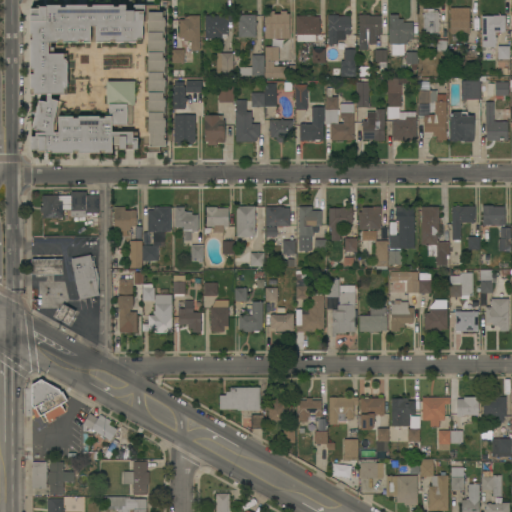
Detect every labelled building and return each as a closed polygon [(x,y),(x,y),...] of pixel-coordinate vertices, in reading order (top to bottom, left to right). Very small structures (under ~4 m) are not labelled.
[(165,146),(159,146),(159,152),(143,153),(143,137),(137,137),(137,149),(132,149),(132,144),(125,144),(125,139),(119,139),(119,146),(112,146),(112,153),(37,153),(37,150),(31,150),(31,136),(37,136),(37,130),(31,129),(38,100),(47,102),(47,94),(31,94),(29,8),(36,8),(36,5),(119,4),(119,5),(125,5),(125,17),(133,16),(133,5),(158,4),(158,11),(164,11),(165,146)] [(433,8),(433,12),(438,12),(438,33),(423,33),(423,9),(433,8)] [(450,8),(469,8),(469,34),(450,34),(450,8)] [(265,39),(264,14),(268,14),(268,12),(274,12),(274,14),(280,14),(280,11),(286,11),(286,14),(289,13),(289,38),(265,39)] [(238,19),(238,15),(255,14),(255,22),(257,22),(257,25),(255,25),(255,37),(238,37),(237,19),(238,19)] [(389,14),(398,15),(398,19),(402,19),(402,22),(412,22),(412,39),(407,39),(407,44),(388,44),(389,14)] [(190,50),(190,41),(183,41),(183,38),(179,38),(179,19),(184,19),(184,17),(185,16),(187,16),(188,16),(188,15),(199,15),(199,50),(190,50)] [(232,15),(233,22),(227,22),(227,34),(226,34),(226,38),(205,38),(204,15),(232,15)] [(327,15),(338,15),(338,16),(350,16),(350,34),(344,34),(344,40),(336,40),(336,44),(327,44),(327,15)] [(358,15),(368,15),(368,16),(380,16),(380,35),(375,35),(375,44),(367,44),(367,50),(358,50),(358,15)] [(481,16),(485,16),(485,15),(489,15),(489,16),(493,16),(493,15),(504,15),(504,32),(495,32),(495,37),(496,37),(496,43),(495,43),(495,47),(481,47),(481,16)] [(313,16),(319,16),(319,20),(319,34),(315,35),(315,41),(296,41),(296,35),(295,35),(295,16),(313,16)] [(497,46),(509,46),(509,59),(497,59),(497,46)] [(264,66),(264,47),(278,47),(278,49),(279,49),(279,59),(278,59),(278,61),(273,61),(273,66),(285,66),(285,65),(294,65),(294,78),(264,78),(264,66)] [(311,48),(324,48),(324,63),(311,63),(311,48)] [(171,63),(171,50),(183,49),(183,53),(192,53),(192,62),(171,63)] [(340,76),(340,60),(343,60),(343,49),(355,49),(355,76),(340,76)] [(386,67),(379,67),(379,62),(374,62),(374,50),(386,50),(386,67)] [(464,75),(464,51),(478,51),(478,75),(464,75)] [(405,52),(417,52),(417,63),(416,63),(415,70),(411,69),(411,64),(405,64),(405,52)] [(232,75),(216,75),(216,53),(232,53),(232,75)] [(239,75),(239,67),(251,67),(251,55),(263,55),(263,75),(239,75)] [(185,81),(201,80),(201,92),(185,92),(185,81)] [(460,81),(479,80),(480,99),(461,99),(460,81)] [(274,106),(274,107),(265,107),(265,106),(264,106),(264,81),(275,81),(275,106),(274,106)] [(172,87),(174,87),(174,82),(183,82),(183,87),(184,87),(184,97),(186,97),(186,102),(184,102),(184,109),(172,109),(172,87)] [(356,82),(368,82),(368,107),(356,107),(356,82)] [(508,82),(508,100),(502,100),(501,95),(495,95),(495,82),(508,82)] [(295,84),(306,84),(306,90),(308,90),(308,93),(306,93),(306,109),(295,110),(295,84)] [(387,107),(387,92),(388,92),(388,84),(401,84),(401,107),(387,107)] [(218,102),(218,100),(217,100),(217,97),(218,97),(218,86),(233,86),(233,102),(218,102)] [(330,137),(330,124),(329,124),(329,126),(326,126),(326,124),(324,124),(324,109),(325,109),(325,97),(326,97),(326,88),(331,88),(331,96),(337,96),(337,109),(338,109),(338,114),(337,114),(337,124),(343,124),(343,118),(340,118),(339,103),(353,103),(353,140),(330,140),(330,137)] [(429,103),(417,103),(417,90),(436,90),(436,101),(429,103)] [(251,93),(263,93),(263,107),(251,107),(251,93)] [(235,100),(245,100),(245,112),(251,111),(251,119),(252,119),(252,122),(251,122),(251,124),(259,124),(259,137),(256,137),(256,141),(254,141),(235,141),(235,100)] [(437,140),(437,136),(432,136),(432,132),(423,132),(423,121),(422,121),(423,116),(428,116),(428,114),(434,114),(434,101),(446,101),(445,121),(445,130),(445,140),(437,140)] [(485,122),(485,102),(493,102),(493,122),(507,121),(507,140),(486,140),(485,122)] [(311,107),(323,107),(323,123),(322,123),(322,140),(299,140),(299,124),(301,124),(301,123),(303,123),(303,124),(311,124),(311,107)] [(373,141),(373,139),(362,139),(362,126),(361,126),(361,121),(366,121),(366,112),(375,112),(375,109),(384,109),(384,126),(384,135),(384,141),(373,141)] [(392,137),(391,137),(391,120),(395,120),(395,119),(398,119),(398,112),(415,112),(415,117),(416,117),(416,140),(392,140),(392,137)] [(449,112),(466,112),(466,116),(473,116),(473,141),(472,141),(472,142),(463,142),(463,140),(457,141),(457,142),(452,142),(452,141),(449,141),(449,112)] [(173,115),(194,115),(194,142),(192,142),(192,145),(186,145),(186,142),(182,142),(182,145),(176,145),(176,142),(173,142),(173,115)] [(216,142),(216,145),(206,145),(206,141),(203,141),(203,115),(222,115),(222,120),(224,120),(224,142),(216,142)] [(292,137),(284,137),(284,142),(277,142),(277,141),(276,141),(276,137),(269,137),(269,131),(268,120),(280,120),(280,119),(282,119),(282,120),(291,120),(292,137)] [(42,211),(40,212),(40,207),(42,207),(42,200),(41,200),(41,196),(70,196),(70,191),(86,191),(86,195),(98,195),(98,213),(86,213),(86,216),(70,216),(70,210),(62,210),(62,218),(42,218),(42,211)] [(504,225),(498,225),(498,227),(496,227),(496,225),(490,225),(482,225),(482,220),(482,211),(482,205),(492,205),(492,206),(504,206),(504,225)] [(170,231),(163,231),(163,242),(152,242),(152,232),(147,232),(147,210),(153,210),(153,207),(170,206),(170,231)] [(254,206),(254,215),(263,215),(263,227),(254,227),(254,237),(248,237),(248,242),(236,242),(236,237),(236,206),(254,206)] [(311,206),(311,210),(320,210),(320,226),(318,226),(317,232),(312,232),(312,236),(310,236),(310,251),(298,251),(298,206),(311,206)] [(438,206),(438,218),(439,218),(439,219),(438,219),(438,232),(436,232),(436,240),(438,240),(438,242),(448,242),(448,258),(446,258),(446,265),(435,265),(435,256),(427,256),(427,245),(421,245),(420,206),(438,206)] [(474,206),(474,209),(475,209),(475,222),(473,222),(473,223),(470,223),(470,222),(460,222),(460,240),(459,240),(459,242),(454,242),(453,239),(451,239),(451,206),(474,206)] [(124,207),(124,210),(131,210),(135,210),(136,210),(136,226),(130,226),(130,230),(126,230),(126,235),(119,235),(119,231),(114,231),(114,208),(124,207)] [(183,207),(183,211),(185,211),(185,212),(191,212),(191,215),(197,215),(197,231),(190,231),(190,240),(183,240),(183,227),(174,227),(174,207),(183,207)] [(228,226),(223,226),(223,232),(213,232),(213,226),(205,226),(205,221),(206,221),(206,212),(205,212),(205,207),(216,207),(216,208),(228,208),(228,226)] [(265,226),(265,207),(283,207),(283,208),(289,208),(289,226),(265,226)] [(330,225),(328,225),(328,208),(340,208),(340,207),(351,207),(352,224),(339,224),(340,240),(331,240),(330,225)] [(380,229),(378,229),(378,230),(376,230),(376,229),(358,229),(358,212),(361,212),(361,207),(380,207),(380,229)] [(398,248),(398,221),(395,221),(395,207),(413,207),(414,248),(398,248)] [(356,251),(344,251),(344,238),(346,238),(346,225),(355,225),(355,238),(356,238),(356,251)] [(510,251),(498,251),(498,239),(500,239),(500,227),(510,228),(510,251)] [(375,240),(357,240),(357,231),(375,230),(375,240)] [(479,249),(467,249),(467,236),(479,236),(479,249)] [(325,252),(314,252),(314,239),(325,239),(325,252)] [(294,254),(282,254),(282,240),(294,240),(294,254)] [(387,262),(386,262),(386,266),(376,266),(376,262),(375,262),(375,259),(372,259),(372,255),(375,255),(375,240),(387,240),(387,262)] [(141,241),(141,245),(158,245),(158,260),(141,261),(141,268),(130,268),(129,241),(141,241)] [(234,241),(234,253),(222,253),(222,241),(234,241)] [(203,258),(202,258),(202,262),(197,262),(197,258),(191,259),(191,245),(202,245),(203,258)] [(401,264),(388,264),(388,250),(401,250),(401,264)] [(263,266),(250,266),(250,253),(263,252),(263,266)] [(91,261),(93,261),(95,268),(96,268),(98,278),(97,287),(99,295),(79,299),(70,258),(90,254),(91,261)] [(62,274),(31,274),(31,259),(62,259),(62,274)] [(491,270),(491,274),(496,274),(496,273),(498,273),(498,277),(495,277),(495,282),(492,282),(492,293),(480,293),(480,270),(491,270)] [(406,271),(406,272),(417,272),(417,280),(418,280),(418,293),(406,293),(406,280),(390,280),(390,271),(406,271)] [(472,296),(461,296),(461,297),(449,297),(449,276),(460,276),(460,272),(472,272),(472,296)] [(338,296),(326,297),(326,284),(332,284),(332,279),(334,279),(334,277),(336,277),(336,279),(338,279),(338,296)] [(132,279),(132,296),(132,309),(129,309),(129,312),(136,312),(136,332),(119,332),(119,305),(117,305),(117,297),(118,297),(118,279),(132,279)] [(430,293),(418,293),(418,280),(430,280),(430,293)] [(184,294),(172,294),(172,281),(184,281),(184,294)] [(217,296),(204,296),(203,283),(216,282),(217,296)] [(153,301),(152,301),(152,302),(143,302),(143,301),(142,301),(142,287),(142,284),(152,284),(152,287),(153,287),(153,301)] [(354,332),(345,332),(345,333),(335,333),(335,336),(331,336),(331,327),(332,327),(332,325),(330,325),(330,323),(332,323),(332,319),(330,319),(330,317),(331,317),(331,310),(326,310),(326,297),(336,297),(336,311),(337,311),(337,304),(339,304),(339,285),(354,285),(354,332)] [(307,286),(307,299),(295,299),(295,286),(307,286)] [(277,287),(277,300),(265,301),(265,287),(277,287)] [(246,301),(234,301),(234,288),(246,288),(246,301)] [(323,332),(295,332),(295,325),(301,325),(301,309),(304,309),(304,308),(306,308),(306,309),(308,309),(308,305),(311,305),(311,289),(323,289),(323,332)] [(171,333),(153,333),(153,331),(142,331),(142,324),(147,324),(147,315),(154,315),(154,314),(153,314),(153,311),(154,311),(154,304),(155,304),(155,294),(171,294),(171,333)] [(508,331),(499,331),(499,327),(497,327),(497,326),(491,326),(491,323),(485,323),(485,307),(490,307),(490,304),(489,304),(489,301),(490,301),(490,298),(507,298),(508,331)] [(440,329),(440,331),(435,331),(435,329),(424,329),(424,313),(430,313),(430,309),(434,309),(434,304),(435,304),(435,300),(437,300),(437,303),(438,303),(438,299),(445,300),(445,309),(446,309),(446,329),(440,329)] [(192,332),(192,328),(187,328),(187,324),(183,324),(183,325),(178,325),(178,309),(184,309),(183,301),(192,300),(192,312),(200,312),(200,332),(192,332)] [(228,329),(223,329),(223,331),(222,331),(222,332),(218,332),(218,331),(210,331),(210,329),(209,329),(209,327),(210,327),(210,307),(211,307),(215,300),(228,300),(228,329)] [(262,331),(259,331),(258,332),(254,332),(253,331),(251,331),(251,332),(239,332),(238,315),(251,315),(251,302),(262,302),(262,331)] [(399,304),(399,302),(407,302),(407,307),(413,307),(413,323),(403,323),(403,327),(399,327),(399,331),(390,331),(390,304),(399,304)] [(68,324),(56,317),(63,304),(75,311),(68,324)] [(358,315),(369,315),(369,307),(385,307),(385,316),(386,316),(386,330),(380,330),(380,331),(372,331),(372,333),(369,333),(369,331),(358,331),(358,315)] [(477,331),(460,331),(460,329),(455,329),(455,311),(477,311),(477,331)] [(293,331),(274,331),(274,328),(269,328),(269,315),(271,315),(271,314),(273,314),(273,315),(285,315),(285,313),(293,313),(293,331)] [(259,410),(237,410),(237,409),(219,409),(219,395),(225,395),(225,392),(229,392),(229,387),(259,387),(259,410)] [(52,393),(54,392),(65,411),(47,421),(37,405),(38,405),(36,402),(36,397),(40,392),(42,390),(48,390),(51,392),(52,393)] [(505,416),(503,416),(503,420),(502,420),(502,422),(500,422),(500,420),(498,420),(498,416),(483,416),(483,397),(505,396),(505,416)] [(357,397),(357,405),(353,405),(353,418),(350,419),(350,420),(345,420),(345,421),(337,421),(337,424),(328,424),(328,397),(357,397)] [(449,404),(444,404),(444,420),(438,421),(438,426),(429,426),(429,420),(421,420),(421,397),(449,397),(449,404)] [(462,415),(462,417),(456,417),(456,399),(463,399),(463,397),(478,397),(477,415),(462,415)] [(321,416),(315,417),(315,412),(309,413),(309,416),(307,416),(307,421),(299,421),(298,401),(306,400),(306,398),(311,398),(311,401),(321,400),(321,416)] [(384,414),(382,414),(383,416),(378,416),(378,414),(373,414),(374,421),(375,421),(375,424),(373,424),(373,427),(370,430),(360,430),(360,398),(384,398),(384,414)] [(403,399),(403,398),(407,398),(407,401),(414,401),(414,414),(412,414),(412,415),(408,415),(408,426),(407,426),(407,428),(394,428),(394,426),(391,426),(391,399),(403,399)] [(268,421),(268,410),(265,410),(265,399),(279,399),(279,400),(284,400),(284,406),(293,406),(293,419),(284,419),(284,421),(268,421)] [(82,424),(89,413),(98,419),(100,415),(109,420),(107,424),(116,429),(110,440),(82,424)] [(263,428),(251,428),(250,415),(262,415),(263,428)] [(294,442),(283,443),(283,421),(294,421),(294,442)] [(510,457),(491,457),(491,440),(481,440),(481,427),(491,427),(491,439),(510,439),(510,457)] [(388,441),(376,441),(377,428),(388,428),(388,441)] [(419,441),(412,441),(412,445),(407,445),(407,428),(419,428),(419,441)] [(462,443),(450,443),(450,430),(451,430),(451,429),(460,429),(460,430),(462,430),(462,443)] [(449,430),(449,450),(438,450),(438,431),(449,430)] [(326,444),(314,444),(314,431),(326,431),(326,444)] [(82,459),(82,433),(87,434),(87,435),(92,435),(92,439),(87,439),(87,452),(94,452),(93,459),(82,459)] [(357,460),(343,460),(343,439),(357,439),(357,460)] [(360,478),(360,464),(358,464),(358,459),(375,459),(375,463),(382,463),(382,478),(360,478)] [(419,474),(410,474),(410,465),(406,465),(406,460),(418,460),(419,474)] [(132,494),(132,483),(122,483),(122,471),(132,471),(132,461),(145,461),(145,471),(147,471),(147,484),(145,484),(145,494),(132,494)] [(31,462),(46,462),(46,488),(32,488),(31,462)] [(49,484),(47,484),(47,472),(49,472),(49,462),(63,462),(62,472),(73,472),(73,481),(62,481),(62,494),(49,494),(49,484)] [(447,511),(428,511),(428,486),(431,486),(431,476),(420,477),(420,463),(433,463),(433,475),(447,475),(447,511)] [(463,467),(463,477),(463,490),(450,490),(451,467),(463,467)] [(503,496),(503,502),(491,502),(490,497),(492,497),(492,490),(481,490),(481,477),(482,477),(482,471),(491,471),(491,475),(501,475),(500,496),(503,496)] [(417,505),(403,505),(403,503),(396,503),(396,498),(385,498),(385,488),(386,488),(386,476),(416,475),(417,505)] [(478,511),(461,511),(461,500),(465,500),(465,498),(468,498),(468,484),(478,484),(478,511)] [(228,493),(228,511),(215,511),(215,493),(228,493)] [(129,499),(146,499),(146,511),(120,511),(121,509),(106,509),(106,497),(129,497),(129,499)] [(46,511),(46,508),(50,508),(49,499),(63,499),(63,511),(46,511)] [(485,511),(485,504),(487,504),(487,503),(490,503),(490,504),(501,504),(501,503),(508,503),(508,511),(485,511)]
